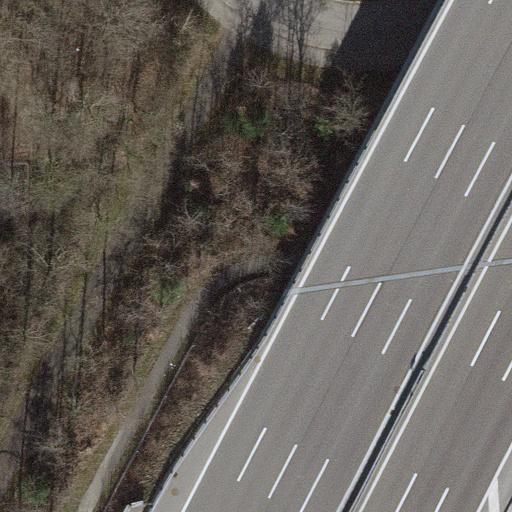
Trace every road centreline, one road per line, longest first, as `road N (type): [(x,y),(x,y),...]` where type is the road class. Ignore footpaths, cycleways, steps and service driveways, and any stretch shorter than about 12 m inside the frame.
road 1 (motorway): [(511,36),(262,511)]
road 2 (unclassified): [(261,0),(336,29),(388,31),(511,3)]
road 3 (motorway): [(421,511),(511,336)]
